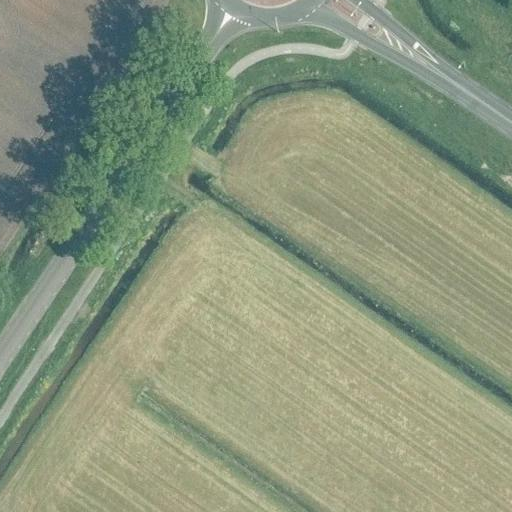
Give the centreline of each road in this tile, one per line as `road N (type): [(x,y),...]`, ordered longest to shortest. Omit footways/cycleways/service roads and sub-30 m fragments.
road 1 (secondary): [(233,10),(0,356)]
road 2 (primary): [(304,7),(417,70),(433,71)]
